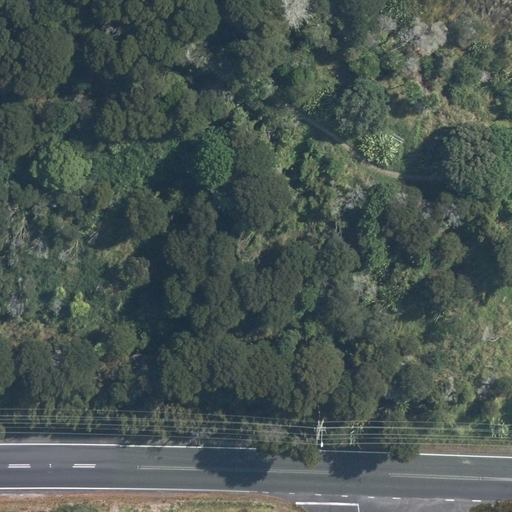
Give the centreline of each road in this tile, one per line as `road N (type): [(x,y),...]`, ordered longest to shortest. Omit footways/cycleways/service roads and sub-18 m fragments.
road 1 (secondary): [(0,465),(359,472)]
road 2 (secondary): [(359,472),(511,478)]
